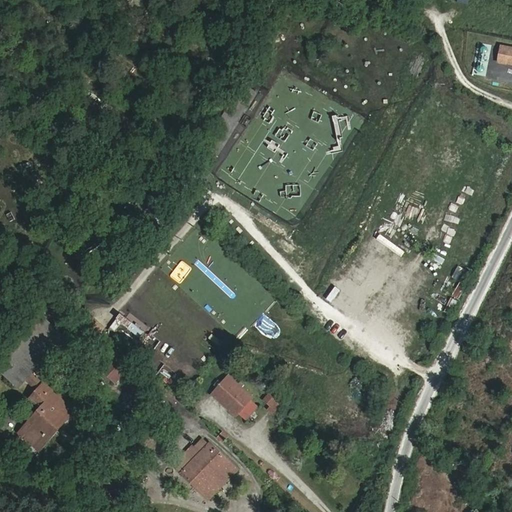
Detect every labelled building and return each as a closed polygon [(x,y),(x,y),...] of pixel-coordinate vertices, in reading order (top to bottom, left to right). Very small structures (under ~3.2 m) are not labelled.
[(247,132),(246,169),(262,169),(262,158),(258,155),(264,145),(275,145),(275,144),(289,118),(294,121),(298,113),(291,113),(287,121),(287,109),(274,109),(272,113),(262,113),(262,114),(256,125),(251,125),(247,132)] [(280,151),(277,156),(290,163),(293,158),(280,151)] [(411,243),(414,237),(401,233),(399,240),(411,243)] [(218,257),(231,268),(238,260),(225,248),(218,257)] [(216,264),(208,274),(221,285),(229,275),(216,264)] [(457,266),(450,278),(459,283),(467,272),(457,266)] [(311,285),(322,293),(329,283),(318,275),(311,285)] [(117,314),(113,320),(139,336),(143,330),(117,314)] [(16,363),(30,373),(56,340),(32,323),(21,338),(29,345),(16,363)] [(21,338),(7,357),(16,363),(29,345),(21,338)] [(123,374),(114,366),(121,357),(114,351),(97,369),(113,384),(123,374)] [(16,363),(7,357),(0,366),(0,381),(15,393),(21,385),(26,379),(30,373),(16,363)] [(124,373),(129,365),(121,359),(115,367),(124,373)] [(227,373),(208,394),(243,424),(259,406),(251,399),(253,396),(227,373)] [(26,379),(21,385),(36,397),(8,432),(38,454),(55,428),(48,423),(33,442),(19,432),(47,395),(26,379)] [(48,423),(55,428),(69,407),(49,392),(47,395),(19,432),(33,442),(48,423)] [(274,412),(281,403),(267,393),(260,402),(274,412)] [(163,426),(150,415),(137,430),(150,441),(163,426)] [(205,485),(227,458),(199,432),(176,457),(205,485)]
